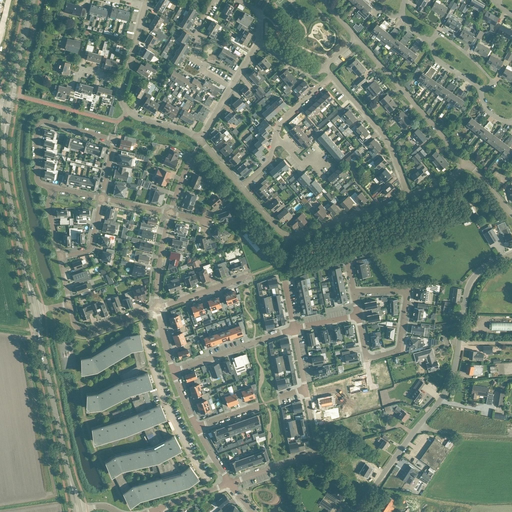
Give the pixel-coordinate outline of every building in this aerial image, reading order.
[(360,9),(368,0),(364,0),(364,1),(363,0),(360,0),(356,5),(360,9)] [(372,0),(368,0),(360,9),(357,13),(362,17),(371,7),(368,5),(372,0)] [(428,0),(419,0),(417,4),(420,6),(418,10),(423,12),(425,9),(424,8),(428,0)] [(440,1),(437,0),(436,0),(432,9),(443,16),(447,9),(440,5),(440,3),(440,1)] [(477,0),(472,0),(471,2),(469,5),(481,12),(485,4),(477,0)] [(163,9),(165,6),(158,2),(155,7),(154,7),(159,10),(157,12),(164,16),(166,17),(167,15),(166,14),(167,11),(163,9)] [(67,3),(66,7),(64,7),(63,8),(63,9),(63,10),(64,11),(64,12),(80,16),(81,12),(82,7),(82,8),(72,5),(72,4),(67,3)] [(223,18),(229,21),(233,13),(232,14),(230,13),(233,7),(227,3),(222,11),(226,13),(223,18)] [(188,12),(196,16),(197,14),(198,14),(200,12),(190,6),(188,9),(189,9),(188,12)] [(116,18),(118,9),(118,8),(116,8),(112,7),(110,16),(116,18)] [(451,8),(445,19),(448,20),(454,10),(451,8)] [(121,19),(124,10),(122,9),(122,10),(118,9),(116,18),(121,19)] [(124,10),(121,19),(127,21),(129,12),(126,11),(126,10),(124,10)] [(493,29),(499,18),(484,10),(482,14),(485,15),(483,19),(490,23),(489,24),(490,28),(493,29)] [(194,19),(196,16),(188,12),(186,14),(185,14),(184,16),(194,22),(195,20),(194,19)] [(239,17),(237,21),(244,25),(246,22),(249,24),(252,18),(248,15),(249,15),(248,14),(247,15),(245,13),(242,18),(239,17)] [(166,17),(164,16),(162,19),(156,15),(152,21),(160,25),(162,23),(164,24),(165,23),(168,25),(170,21),(165,18),(166,17)] [(193,24),(194,22),(184,16),(183,18),(184,18),(182,21),(190,25),(192,23),(193,24)] [(454,18),(450,16),(445,25),(457,31),(459,29),(461,30),(462,27),(463,26),(453,20),(454,18)] [(377,36),(387,22),(385,20),(381,25),(380,27),(377,25),(372,32),(375,34),(371,38),(374,40),(377,36)] [(152,21),(149,26),(155,30),(154,32),(157,34),(160,37),(163,39),(164,38),(165,39),(166,36),(163,33),(163,32),(161,31),(161,29),(159,27),(160,25),(152,21)] [(188,28),(190,25),(182,21),(181,24),(180,23),(179,25),(188,31),(190,29),(188,28)] [(208,27),(216,32),(218,29),(220,30),(222,27),(212,21),(208,27)] [(382,39),(387,32),(385,30),(386,29),(390,24),(387,22),(377,36),(382,39)] [(360,24),(358,26),(356,24),(353,27),(359,33),(364,27),(360,24)] [(240,35),(249,40),(252,34),(246,31),(248,28),(242,25),(239,31),(242,33),(240,35)] [(502,25),(498,32),(510,39),(511,34),(511,30),(510,30),(502,25)] [(214,35),(216,32),(208,27),(205,33),(213,37),(215,39),(217,36),(214,35)] [(462,27),(461,30),(458,34),(460,35),(459,38),(471,44),(473,40),(474,38),(477,40),(478,38),(477,38),(478,37),(481,31),(479,30),(476,35),(462,27)] [(384,46),(397,30),(395,28),(391,33),(390,34),(387,32),(382,39),(382,40),(380,42),(384,46)] [(181,35),(189,40),(190,37),(191,38),(193,36),(188,33),(183,30),(181,32),(182,33),(181,35)] [(392,47),(397,40),(395,38),(396,36),(396,37),(400,32),(397,30),(384,46),(385,47),(385,46),(390,50),(392,47)] [(489,42),(494,33),(490,31),(484,32),(486,40),(489,42)] [(160,37),(157,34),(155,37),(149,34),(145,41),(149,44),(152,46),(155,41),(157,43),(159,40),(162,42),(163,39),(160,37)] [(187,42),(189,40),(181,35),(179,38),(179,37),(177,40),(181,42),(187,45),(188,43),(187,42)] [(245,45),(249,40),(240,35),(239,38),(236,37),(235,39),(232,37),(230,40),(233,42),(241,46),(243,44),(245,45)] [(397,51),(407,37),(405,36),(401,40),(401,41),(400,42),(397,40),(392,47),(390,50),(391,51),(393,53),(394,53),(395,53),(397,51)] [(402,55),(407,48),(405,45),(406,44),(410,39),(407,37),(397,51),(402,55)] [(77,52),(80,42),(68,39),(65,49),(77,52)] [(407,59),(419,43),(416,41),(411,48),(410,50),(407,48),(402,55),(407,59)] [(191,48),(187,45),(181,42),(180,44),(181,45),(179,47),(187,52),(189,49),(190,50),(191,48)] [(419,43),(407,59),(412,63),(417,55),(414,53),(416,52),(421,45),(419,43)] [(478,43),(477,46),(474,50),(488,58),(491,51),(490,50),(478,43)] [(93,62),(95,53),(92,52),(93,48),(93,46),(90,45),(87,44),(86,51),(88,52),(86,60),(87,60),(90,60),(89,61),(93,62)] [(159,52),(151,48),(147,46),(150,47),(148,50),(144,48),(145,49),(141,55),(140,54),(140,55),(145,58),(150,61),(154,54),(157,56),(159,52)] [(186,54),(187,52),(179,47),(178,50),(177,49),(176,51),(186,57),(187,55),(186,54)] [(222,60),(228,50),(226,49),(225,50),(223,48),(218,56),(221,58),(220,59),(222,60)] [(95,53),(93,62),(95,63),(96,62),(99,63),(102,50),(99,50),(97,54),(95,53)] [(227,62),(232,54),(230,52),(228,50),(222,60),(224,61),(225,60),(227,62)] [(184,59),(186,57),(176,51),(175,53),(176,54),(174,56),(182,61),(183,58),(184,59)] [(110,69),(113,60),(114,54),(111,53),(110,59),(107,58),(108,55),(105,54),(103,61),(106,61),(104,67),(110,69)] [(232,54),(227,62),(230,63),(229,64),(231,66),(237,56),(235,54),(234,55),(232,54)] [(180,64),(182,61),(174,56),(173,59),(172,58),(170,61),(179,66),(180,67),(181,64),(180,64)] [(491,56),(490,58),(487,63),(499,69),(503,62),(491,56)] [(269,70),(267,68),(270,65),(264,58),(258,63),(261,67),(258,69),(263,75),(266,72),(269,70)] [(113,60),(110,69),(117,71),(120,59),(116,59),(116,61),(113,60)] [(356,60),(350,66),(349,65),(347,68),(351,72),(353,70),(359,76),(366,70),(362,65),(361,66),(356,60)] [(70,64),(65,62),(60,61),(57,72),(66,74),(71,75),(68,74),(70,70),(68,70),(69,68),(70,64)] [(157,69),(154,67),(149,64),(147,68),(141,64),(137,71),(146,76),(148,73),(151,75),(153,72),(154,73),(157,69)] [(511,67),(508,65),(506,68),(502,75),(511,80),(511,67)] [(421,87),(434,68),(431,66),(427,73),(426,75),(423,73),(418,80),(420,82),(419,84),(419,86),(421,87)] [(175,71),(176,69),(175,68),(169,78),(171,79),(170,81),(173,83),(178,73),(175,71)] [(428,87),(433,80),(431,78),(437,70),(434,68),(421,87),(424,89),(426,86),(428,87)] [(284,81),(291,75),(286,70),(281,75),(278,72),(272,78),(275,81),(277,78),(279,80),(282,78),(284,81)] [(178,84),(183,76),(180,74),(181,72),(179,71),(178,73),(173,83),(175,84),(176,82),(178,84)] [(258,73),(258,72),(257,72),(256,71),(249,76),(257,85),(260,83),(258,81),(262,77),(258,73)] [(438,94),(444,87),(441,85),(442,84),(443,84),(442,84),(447,76),(445,74),(443,77),(433,91),(438,94)] [(291,75),(284,81),(287,84),(285,86),(286,88),(284,91),(286,94),(292,88),(290,85),(295,81),(291,75)] [(433,91),(443,77),(441,75),(437,80),(436,82),(433,80),(428,87),(433,91)] [(180,87),(182,88),(189,77),(187,76),(186,78),(183,76),(178,84),(177,85),(180,87)] [(190,86),(192,81),(189,80),(190,78),(189,77),(182,88),(184,90),(185,88),(188,89),(190,86)] [(359,86),(367,80),(364,77),(356,83),(359,86)] [(193,90),(200,79),(198,78),(197,80),(194,78),(192,81),(190,86),(192,87),(191,89),(193,90)] [(201,88),(203,84),(200,82),(202,80),(200,79),(193,90),(195,92),(196,90),(199,91),(201,88)] [(368,79),(367,81),(366,81),(370,85),(366,89),(373,97),(382,90),(377,85),(378,84),(375,80),(372,83),(368,79)] [(204,92),(211,81),(210,80),(208,82),(205,80),(203,84),(201,88),(203,89),(202,91),(204,92)] [(211,81),(204,92),(207,94),(208,92),(210,93),(212,91),(217,94),(220,89),(215,86),(212,84),(213,82),(211,81)] [(304,81),(300,84),(295,88),(299,92),(296,95),(300,98),(308,91),(306,89),(309,86),(304,81)] [(149,89),(152,84),(152,83),(149,82),(145,88),(143,86),(141,88),(138,86),(134,94),(138,97),(140,98),(144,92),(147,94),(149,89)] [(444,98),(453,84),(451,82),(448,87),(447,87),(448,87),(447,89),(444,87),(438,94),(444,98)] [(86,85),(80,83),(78,91),(75,90),(74,96),(80,98),(80,97),(83,98),(84,93),(86,85)] [(449,102),(454,94),(451,92),(452,91),(453,91),(456,86),(453,84),(444,98),(449,102)] [(92,101),(93,95),(90,94),(93,87),(86,85),(84,93),(88,94),(86,100),(92,101)] [(68,99),(71,87),(67,86),(66,90),(63,90),(64,88),(59,86),(59,87),(58,86),(56,86),(54,90),(58,91),(56,96),(61,97),(60,99),(64,101),(65,98),(68,99)] [(103,96),(105,88),(98,86),(96,94),(97,94),(97,95),(94,94),(93,95),(92,101),(90,107),(90,110),(92,111),(93,108),(94,108),(95,103),(97,103),(99,95),(103,96)] [(242,93),(243,93),(245,96),(248,99),(250,97),(251,97),(254,95),(246,86),(241,90),(242,92),(242,93)] [(264,95),(265,93),(264,92),(259,87),(256,89),(257,91),(262,96),(264,95)] [(105,88),(103,96),(106,97),(105,103),(108,104),(112,105),(114,98),(110,97),(112,90),(109,89),(108,89),(105,88)] [(454,105),(464,91),(461,89),(458,94),(458,95),(457,96),(454,94),(449,102),(454,105)] [(323,96),(329,102),(334,98),(328,91),(323,96)] [(464,91),(454,105),(459,109),(465,101),(462,99),(463,98),(467,93),(464,91)] [(144,106),(148,109),(153,101),(150,99),(151,97),(146,94),(143,100),(146,101),(143,106),(144,106)] [(380,101),(390,112),(397,106),(394,101),(393,102),(390,99),(391,98),(388,95),(380,101)] [(325,106),(329,102),(323,96),(319,100),(325,106)] [(167,115),(172,106),(170,105),(171,103),(168,101),(169,99),(167,98),(164,102),(163,103),(163,104),(163,103),(165,105),(162,111),(167,115)] [(250,106),(249,105),(246,102),(246,101),(244,103),(239,98),(232,104),(238,110),(242,107),(244,109),(246,107),(248,109),(251,107),(251,106),(250,106)] [(275,102),(281,108),(286,104),(280,98),(275,102)] [(320,110),(325,106),(319,100),(314,104),(320,110)] [(163,104),(163,103),(161,101),(160,102),(158,101),(157,103),(153,101),(148,109),(154,113),(157,108),(159,109),(158,111),(159,111),(163,104)] [(186,121),(190,114),(188,112),(191,105),(186,102),(183,108),(182,109),(179,113),(182,115),(180,117),(186,121)] [(277,112),(281,108),(275,102),(271,106),(277,112)] [(316,114),(320,110),(314,104),(310,108),(316,114)] [(182,109),(183,108),(180,106),(179,108),(176,106),(175,108),(172,106),(167,115),(173,118),(177,112),(179,113),(182,109)] [(272,116),(277,112),(271,106),(266,110),(272,116)] [(311,118),(316,114),(310,108),(305,112),(311,118)] [(268,120),(272,116),(266,110),(262,114),(268,120)] [(346,121),(353,114),(352,112),(351,113),(349,110),(342,116),(346,121)] [(199,117),(200,115),(201,113),(198,112),(197,114),(194,113),(193,115),(190,114),(186,121),(191,124),(195,119),(197,120),(199,117)] [(242,120),(241,119),(238,115),(235,118),(230,112),(224,117),(230,124),(232,121),(236,126),(242,120)] [(401,112),(398,115),(395,117),(402,125),(401,125),(404,129),(411,122),(407,117),(406,117),(401,112)] [(353,114),(346,121),(350,125),(357,119),(354,116),(355,116),(353,114)] [(471,129),(481,115),(479,114),(476,118),(475,118),(476,119),(475,120),(472,118),(466,125),(471,129)] [(476,133),(482,126),(479,124),(480,122),(481,122),(484,118),(481,115),(471,129),(476,133)] [(262,127),(266,130),(270,126),(265,120),(260,124),(262,127)] [(481,136),(491,123),(489,121),(485,126),(486,127),(485,128),(482,126),(476,133),(481,136)] [(486,140),(492,133),(489,131),(490,130),(491,130),(494,125),(491,123),(481,136),(486,140)] [(358,136),(359,135),(366,128),(364,127),(362,124),(358,127),(354,131),(358,136)] [(294,135),(301,129),(297,125),(295,126),(293,128),(290,130),(294,135)] [(269,133),(266,130),(262,127),(258,131),(261,134),(264,137),(269,133)] [(491,144),(503,128),(501,127),(496,134),(495,134),(496,134),(495,135),(492,133),(486,140),(491,144)] [(363,144),(371,137),(369,134),(370,133),(367,131),(368,130),(366,128),(359,135),(361,137),(358,139),(363,144)] [(496,148),(502,141),(499,139),(500,137),(501,138),(501,137),(506,130),(503,128),(491,144),(496,148)] [(298,140),(305,134),(301,129),(294,135),(298,140)] [(418,129),(414,132),(412,135),(420,144),(426,139),(418,129)] [(48,138),(47,141),(54,143),(56,144),(57,140),(56,140),(57,134),(54,133),(45,130),(43,136),(48,138)] [(214,136),(211,139),(216,145),(223,138),(226,141),(232,136),(226,130),(222,134),(219,132),(215,135),(214,135),(213,136),(214,136)] [(322,143),(329,137),(325,132),(321,135),(318,138),(319,140),(320,140),(322,143)] [(267,140),(264,137),(261,134),(256,138),(259,141),(262,144),(267,140)] [(302,144),(309,138),(305,134),(298,140),(302,144)] [(502,152),(511,138),(511,134),(506,141),(505,141),(506,142),(505,143),(502,141),(496,148),(502,152)] [(70,147),(73,138),(67,136),(65,146),(64,150),(69,151),(70,148),(70,147)] [(309,138),(302,144),(306,149),(313,143),(311,141),(313,139),(311,136),(309,138)] [(135,143),(136,139),(127,137),(126,141),(121,140),(119,147),(120,148),(125,149),(130,150),(131,145),(132,146),(134,144),(134,143),(135,143)] [(326,148),(333,141),(329,137),(322,143),(325,146),(324,146),(326,148)] [(371,149),(379,143),(377,141),(374,139),(373,139),(371,137),(363,144),(365,147),(367,149),(370,147),(371,149)] [(511,138),(502,152),(503,153),(501,155),(508,161),(511,155),(511,148),(509,146),(510,145),(511,145),(511,143),(511,138)] [(229,139),(226,141),(223,143),(225,146),(220,150),(225,156),(232,150),(230,147),(233,144),(229,139)] [(48,148),(47,152),(54,153),(56,154),(57,150),(53,149),(54,143),(47,141),(45,141),(43,147),(48,148)] [(265,147),(262,144),(259,141),(254,145),(257,148),(260,151),(265,147)] [(330,152),(337,146),(333,141),(326,148),(327,149),(328,149),(330,152)] [(92,153),(94,143),(91,142),(90,143),(89,143),(89,142),(86,152),(86,151),(92,153)] [(97,155),(99,146),(98,145),(98,144),(94,143),(92,153),(91,156),(96,157),(97,155)] [(379,143),(371,149),(376,154),(379,151),(382,148),(380,145),(379,143)] [(99,146),(97,155),(103,156),(105,147),(100,145),(99,146)] [(334,157),(341,151),(337,146),(330,152),(332,155),(334,157)] [(238,148),(236,150),(232,153),(234,155),(229,160),(234,165),(240,160),(237,157),(240,155),(238,153),(240,151),(238,148)] [(263,154),(260,151),(257,148),(252,151),(258,158),(263,154)] [(175,162),(176,159),(179,153),(170,149),(168,153),(166,157),(163,163),(169,166),(174,168),(177,162),(175,162)] [(423,149),(418,154),(421,158),(426,154),(423,149)] [(48,158),(48,162),(55,164),(57,164),(57,160),(53,159),(54,153),(47,152),(45,151),(43,157),(48,158)] [(135,154),(126,152),(121,151),(121,155),(119,155),(117,163),(130,166),(131,158),(134,159),(135,154)] [(341,151),(334,157),(335,158),(338,161),(345,155),(341,151)] [(436,151),(429,158),(437,167),(438,166),(441,170),(448,164),(444,159),(444,160),(436,151)] [(422,161),(416,154),(412,158),(418,164),(422,161)] [(382,156),(378,159),(375,162),(377,165),(374,168),(378,173),(384,168),(382,166),(387,162),(382,156)] [(279,163),(285,171),(290,167),(284,160),(281,162),(279,163)] [(49,169),(48,172),(55,174),(57,174),(58,171),(53,169),(55,164),(48,162),(45,161),(45,162),(44,162),(43,166),(44,166),(43,168),(49,169)] [(247,161),(243,164),(240,166),(239,167),(237,169),(242,175),(244,173),(246,175),(252,169),(248,165),(249,164),(247,161)] [(281,175),(285,171),(279,163),(277,165),(278,165),(275,168),(281,175)] [(426,169),(422,164),(417,168),(419,170),(412,176),(418,183),(421,179),(423,178),(427,175),(424,172),(426,169)] [(132,168),(124,167),(119,166),(118,170),(115,169),(113,177),(127,180),(128,176),(130,176),(132,168)] [(337,170),(343,177),(348,173),(342,166),(339,169),(338,168),(337,170)] [(276,179),(281,175),(275,168),(272,170),(270,171),(276,179)] [(171,172),(166,170),(162,169),(161,171),(158,169),(155,177),(155,178),(155,179),(156,181),(157,181),(156,182),(165,186),(167,182),(168,182),(170,179),(168,178),(171,172)] [(386,169),(382,172),(377,177),(379,181),(381,179),(384,182),(391,175),(390,174),(390,175),(389,173),(386,169)] [(338,181),(343,177),(337,170),(335,171),(335,172),(332,174),(338,181)] [(48,172),(45,172),(44,178),(53,180),(55,174),(48,172)] [(302,183),(309,177),(308,175),(307,175),(305,172),(298,178),(302,183)] [(190,186),(197,189),(197,188),(199,189),(200,189),(202,185),(202,184),(199,183),(202,177),(194,174),(193,177),(193,178),(190,186)] [(338,181),(332,174),(330,177),(329,176),(327,178),(334,185),(336,187),(340,183),(338,181)] [(99,178),(93,177),(91,189),(96,190),(99,178)] [(306,187),(315,180),(313,182),(311,179),(309,177),(302,183),(306,187)] [(141,180),(139,185),(150,189),(152,184),(141,180)] [(261,197),(268,190),(266,188),(268,186),(266,184),(268,182),(265,180),(259,185),(261,188),(257,191),(261,197)] [(312,190),(320,184),(318,182),(318,183),(315,180),(306,187),(307,188),(309,186),(312,190)] [(126,184),(115,181),(114,187),(115,187),(114,195),(124,197),(126,187),(125,186),(126,184)] [(320,184),(312,190),(317,195),(323,189),(321,186),(320,184)] [(379,184),(372,190),(375,193),(379,190),(382,187),(379,184)] [(382,187),(379,190),(381,193),(384,191),(389,196),(397,189),(392,184),(389,187),(386,184),(382,187)] [(164,193),(153,190),(151,194),(152,195),(154,196),(152,201),(161,204),(164,193)] [(268,190),(261,197),(266,202),(270,198),(272,200),(278,195),(276,192),(274,194),(272,192),(271,193),(268,190)] [(350,197),(354,202),(355,203),(355,202),(357,200),(361,205),(367,200),(361,193),(358,195),(355,192),(350,197)] [(184,202),(183,203),(182,205),(182,206),(182,207),(183,207),(183,208),(185,209),(186,208),(191,210),(196,195),(188,193),(185,202),(184,202)] [(331,201),(334,199),(329,193),(326,196),(331,201)] [(223,205),(227,202),(224,199),(221,201),(216,195),(209,202),(214,208),(220,203),(222,206),(223,205)] [(354,202),(350,197),(349,196),(341,203),(344,207),(344,208),(345,208),(347,210),(353,205),(352,204),(354,202)] [(277,199),(273,202),(269,206),(274,211),(276,209),(279,212),(285,206),(283,203),(282,205),(277,199)] [(229,200),(227,202),(223,205),(225,208),(231,203),(229,200)] [(340,210),(337,206),(333,202),(329,205),(331,206),(328,209),(334,215),(340,210)] [(327,211),(324,207),(322,204),(316,209),(318,211),(315,213),(321,219),(324,216),(326,214),(326,215),(326,214),(325,213),(327,211)] [(469,204),(466,206),(471,215),(476,212),(472,206),(471,207),(469,204)] [(290,205),(278,216),(283,221),(289,217),(290,219),(295,214),(291,210),(293,209),(290,205)] [(107,220),(111,221),(113,221),(114,218),(112,218),(114,209),(107,208),(105,217),(108,217),(107,220)] [(60,221),(60,224),(69,224),(69,220),(67,220),(67,210),(63,210),(63,209),(60,210),(57,211),(57,212),(56,212),(56,216),(57,216),(57,217),(60,217),(61,221),(60,221)] [(89,216),(89,210),(86,210),(86,209),(83,209),(83,210),(79,210),(79,215),(76,215),(76,220),(78,220),(78,224),(86,223),(86,220),(86,216),(89,216)] [(229,211),(222,213),(217,215),(220,221),(223,220),(224,224),(230,222),(229,218),(231,217),(229,211)] [(307,221),(304,218),(301,215),(296,219),(295,218),(289,223),(294,229),(298,226),(297,225),(299,224),(302,226),(307,221)] [(141,226),(150,228),(151,225),(155,226),(157,219),(149,217),(148,220),(144,220),(143,223),(141,222),(141,226)] [(119,223),(113,221),(111,221),(110,225),(103,223),(102,231),(113,233),(114,229),(117,230),(119,223)] [(511,235),(508,226),(507,227),(505,222),(498,225),(501,233),(503,232),(504,235),(507,242),(511,239),(511,235)] [(176,224),(175,231),(178,232),(177,236),(185,237),(187,230),(184,229),(184,225),(183,225),(183,224),(181,224),(180,225),(176,224)] [(150,228),(141,226),(140,226),(140,230),(143,230),(141,237),(152,239),(153,232),(151,232),(151,229),(150,228)] [(70,237),(73,237),(73,228),(69,228),(70,235),(63,235),(63,239),(63,242),(64,242),(64,245),(65,245),(65,246),(69,246),(69,245),(70,245),(70,237)] [(73,228),(73,237),(77,237),(77,243),(78,242),(78,243),(82,243),(82,242),(84,242),(83,239),(84,239),(84,236),(83,236),(83,232),(77,233),(77,228),(73,228)] [(484,233),(484,234),(490,244),(499,239),(492,228),(492,229),(484,233)] [(229,234),(227,232),(223,229),(221,232),(217,229),(216,229),(214,232),(215,232),(212,235),(220,241),(221,239),(222,239),(224,241),(229,234)] [(249,230),(243,236),(256,251),(263,245),(249,230)] [(115,236),(114,236),(109,235),(108,238),(101,236),(101,240),(100,240),(99,243),(100,244),(100,245),(108,246),(109,242),(114,243),(115,236)] [(144,242),(144,240),(132,237),(131,242),(140,243),(139,249),(150,251),(150,249),(151,249),(151,247),(151,246),(151,244),(144,242)] [(188,239),(185,238),(180,237),(179,241),(173,239),(172,241),(171,241),(170,244),(171,245),(171,247),(181,249),(182,245),(187,246),(188,239)] [(213,249),(211,243),(207,244),(205,237),(198,239),(198,241),(197,241),(197,242),(196,243),(197,249),(207,247),(208,250),(213,249)] [(114,250),(112,250),(107,249),(106,252),(103,251),(101,259),(107,261),(107,264),(111,265),(112,261),(110,258),(111,254),(113,254),(114,250)] [(143,252),(138,251),(136,251),(135,254),(134,261),(138,262),(148,264),(149,257),(142,256),(143,252)] [(180,254),(176,253),(171,252),(170,253),(169,253),(169,255),(170,255),(169,259),(172,260),(171,264),(177,265),(178,261),(180,254)] [(244,264),(242,260),(242,258),(238,259),(239,261),(230,265),(233,272),(242,268),(241,265),(244,264)] [(367,277),(364,264),(371,262),(370,258),(362,260),(363,264),(357,265),(359,279),(367,277)] [(86,263),(82,264),(81,260),(80,261),(79,260),(77,261),(77,262),(73,263),(76,272),(88,268),(86,263)] [(229,271),(228,266),(226,261),(217,264),(218,268),(214,270),(217,277),(225,274),(224,273),(229,271)] [(145,265),(140,264),(135,263),(134,267),(133,267),(132,273),(132,275),(136,276),(137,274),(143,275),(144,272),(146,272),(147,270),(144,269),(145,265)] [(212,272),(211,267),(210,264),(203,266),(204,269),(202,270),(202,271),(198,272),(202,283),(210,280),(207,273),(212,272)] [(332,270),(333,275),(342,273),(340,268),(341,268),(341,267),(338,268),(337,264),(329,267),(330,270),(332,270)] [(196,278),(195,273),(194,270),(188,272),(189,276),(184,278),(187,288),(195,285),(193,279),(196,278)] [(85,271),(78,274),(73,275),(75,281),(79,280),(80,283),(90,279),(89,276),(87,277),(85,271)] [(298,286),(307,285),(306,279),(308,279),(307,274),(300,276),(301,280),(297,281),(298,286)] [(276,276),(267,279),(267,280),(269,289),(274,288),(278,287),(276,276)] [(175,282),(167,285),(170,293),(182,288),(178,278),(174,279),(175,282)] [(91,292),(90,289),(88,289),(86,284),(75,287),(76,288),(75,288),(76,291),(77,291),(78,293),(80,292),(81,295),(91,292)] [(429,301),(430,293),(436,294),(436,292),(439,291),(440,285),(427,285),(427,289),(417,288),(416,300),(425,301),(428,301),(429,301)] [(145,291),(146,291),(144,287),(132,291),(135,300),(139,299),(141,299),(142,299),(146,298),(145,293),(144,293),(144,292),(144,291),(145,291)] [(461,289),(456,288),(454,288),(452,301),(460,302),(461,289)] [(276,295),(270,296),(271,304),(281,302),(278,289),(275,290),(276,295)] [(234,290),(229,292),(233,303),(238,302),(238,300),(236,294),(234,290)] [(134,298),(132,294),(131,291),(124,293),(126,299),(122,300),(125,308),(132,306),(130,300),(134,298)] [(233,303),(229,292),(226,294),(224,295),(226,301),(223,302),(225,308),(228,307),(228,306),(233,304),(233,303)] [(262,294),(259,294),(261,306),(271,304),(270,296),(263,298),(262,294)] [(346,295),(337,297),(333,298),(335,306),(342,305),(341,302),(347,301),(346,295)] [(121,305),(118,298),(117,296),(112,298),(113,301),(112,302),(109,303),(112,313),(119,310),(118,306),(121,305)] [(216,297),(212,298),(216,309),(221,307),(223,312),(226,311),(225,308),(223,302),(220,303),(218,297),(216,298),(216,297)] [(216,309),(212,298),(209,299),(210,300),(207,301),(210,307),(207,308),(209,314),(210,316),(213,315),(211,310),(216,309)] [(397,300),(390,300),(390,314),(398,314),(398,313),(399,313),(398,309),(397,300)] [(374,308),(374,311),(381,310),(380,304),(377,305),(377,301),(365,303),(367,309),(374,308)] [(108,314),(106,310),(104,304),(98,306),(97,302),(92,304),(96,315),(100,313),(101,317),(103,316),(103,317),(104,317),(105,317),(106,316),(106,315),(108,314)] [(281,302),(271,304),(272,311),(279,310),(282,309),(281,302)] [(209,314),(207,308),(204,309),(202,303),(199,304),(199,303),(196,304),(200,316),(205,315),(209,314)] [(423,320),(424,308),(427,309),(428,305),(418,303),(418,307),(418,308),(415,308),(413,319),(423,320)] [(200,316),(196,304),(193,305),(193,306),(191,307),(193,314),(190,315),(194,325),(198,324),(196,318),(200,316)] [(271,304),(261,306),(263,313),(266,313),(266,314),(270,314),(269,312),(272,311),(271,304)] [(86,307),(84,308),(79,309),(82,316),(81,316),(82,319),(83,319),(83,320),(90,317),(88,314),(93,312),(90,305),(86,307)] [(311,306),(302,308),(303,308),(304,313),(303,313),(304,314),(308,313),(309,316),(317,314),(317,311),(313,312),(311,306)] [(382,315),(381,310),(374,311),(375,314),(368,316),(369,322),(380,320),(380,316),(382,315)] [(169,321),(170,324),(180,320),(181,320),(183,319),(180,311),(176,312),(174,313),(175,316),(169,318),(170,320),(169,321)] [(275,328),(273,319),(267,320),(264,320),(266,331),(275,328)] [(179,327),(180,330),(186,327),(185,324),(182,325),(181,320),(180,320),(170,324),(171,327),(172,326),(173,329),(179,327)] [(239,324),(234,326),(234,327),(237,335),(243,333),(242,328),(245,327),(242,320),(238,321),(239,324)] [(387,322),(386,327),(388,327),(386,339),(387,339),(393,339),(393,340),(394,339),(393,339),(394,334),(394,333),(395,328),(394,327),(394,328),(392,327),(393,322),(388,321),(387,322)] [(491,330),(511,330),(511,322),(491,322),(491,330)] [(424,335),(425,328),(430,328),(430,325),(421,323),(421,327),(412,326),(411,333),(424,335)] [(352,325),(345,326),(347,336),(354,335),(352,325)] [(173,338),(174,341),(184,337),(182,332),(187,331),(186,327),(180,330),(175,331),(176,334),(173,335),(174,338),(173,338)] [(232,338),(229,329),(228,327),(223,329),(224,331),(227,340),(232,338)] [(237,335),(234,327),(229,329),(232,338),(233,338),(232,338),(237,336),(237,335)] [(331,335),(333,342),(333,345),(336,344),(336,341),(342,340),(339,327),(333,328),(334,336),(332,337),(331,335)] [(227,340),(224,331),(223,329),(218,331),(219,333),(222,342),(227,340)] [(321,334),(318,335),(319,336),(320,343),(323,343),(329,341),(329,343),(333,342),(331,335),(328,336),(327,330),(321,331),(321,334)] [(222,342),(219,333),(218,331),(213,332),(214,335),(217,343),(222,342)] [(314,332),(307,334),(309,346),(316,345),(317,350),(321,349),(320,343),(319,336),(315,337),(314,332)] [(376,335),(371,336),(374,347),(374,348),(377,347),(377,346),(380,346),(378,339),(382,338),(380,332),(375,333),(376,335)] [(120,375),(123,380),(141,374),(139,369),(146,366),(143,348),(140,333),(129,335),(125,335),(92,355),(89,357),(81,359),(84,372),(96,370),(133,348),(137,367),(120,375)] [(212,345),(209,337),(204,338),(202,335),(199,336),(202,343),(205,342),(207,347),(212,345)] [(217,343),(214,335),(209,337),(212,345),(217,343)] [(288,336),(279,339),(281,348),(286,347),(289,347),(290,347),(288,336)] [(182,344),(183,347),(189,345),(192,344),(191,341),(186,342),(184,337),(174,341),(175,344),(176,344),(177,346),(182,344)] [(423,344),(424,340),(420,340),(410,339),(409,346),(410,347),(415,347),(414,351),(423,349),(423,344)] [(189,345),(183,347),(185,350),(177,353),(179,358),(186,356),(186,357),(189,356),(189,355),(190,355),(188,349),(191,348),(189,345)] [(493,346),(483,346),(483,353),(486,353),(486,354),(493,354),(493,346)] [(288,355),(281,356),(283,363),(293,361),(290,350),(290,347),(289,347),(286,347),(287,350),(288,355)] [(429,371),(439,369),(437,361),(435,361),(433,355),(434,355),(432,349),(414,354),(416,360),(417,363),(423,361),(422,358),(425,357),(427,358),(429,363),(427,363),(429,371)] [(270,350),(271,354),(273,365),(283,363),(281,356),(278,356),(278,355),(275,356),(274,353),(273,350),(270,350)] [(349,351),(342,352),(343,356),(346,356),(347,364),(359,362),(359,360),(360,360),(359,357),(358,358),(357,353),(350,354),(349,351)] [(477,352),(475,351),(470,351),(469,359),(474,359),(476,359),(483,360),(484,355),(484,354),(479,353),(480,352),(477,352)] [(317,357),(312,358),(314,365),(325,363),(324,359),(326,358),(325,353),(322,353),(321,354),(321,356),(320,356),(320,357),(318,357),(317,357)] [(244,365),(249,363),(246,354),(241,356),(234,358),(237,365),(234,366),(236,373),(237,375),(241,374),(240,372),(246,370),(244,365)] [(222,362),(226,372),(230,371),(231,375),(236,373),(234,366),(231,367),(229,360),(222,362)] [(293,361),(283,363),(284,371),(291,369),(292,377),(295,376),(295,373),(293,361)] [(283,363),(273,365),(275,377),(276,380),(279,379),(278,372),(284,371),(283,363)] [(211,369),(209,370),(210,374),(212,373),(214,377),(220,375),(220,376),(221,376),(220,374),(222,373),(220,367),(218,368),(217,364),(210,366),(211,369)] [(468,365),(466,373),(472,375),(473,374),(478,375),(479,371),(482,372),(484,365),(473,364),(473,366),(468,365)] [(315,372),(314,372),(315,375),(316,375),(316,377),(317,377),(321,376),(323,375),(323,376),(323,377),(327,376),(327,374),(331,374),(329,365),(323,366),(324,368),(324,369),(322,369),(319,370),(315,371),(315,372)] [(193,379),(194,382),(200,380),(199,377),(197,377),(195,372),(194,372),(193,371),(190,372),(191,373),(185,375),(187,381),(193,379)] [(132,401),(137,413),(151,407),(150,405),(151,405),(146,389),(145,390),(145,388),(152,386),(148,372),(141,374),(123,380),(97,393),(87,394),(89,408),(101,407),(128,393),(136,390),(139,398),(132,401)] [(276,380),(278,391),(286,388),(286,387),(285,378),(279,379),(276,380)] [(422,396),(423,396),(425,394),(420,390),(425,383),(420,379),(413,388),(414,389),(409,396),(418,402),(422,396)] [(191,392),(201,389),(199,384),(201,383),(200,380),(194,382),(195,385),(190,387),(190,389),(191,392)] [(355,386),(350,387),(351,394),(361,391),(360,387),(366,386),(365,380),(354,381),(355,386)] [(246,387),(245,387),(250,400),(253,398),(255,397),(253,391),(257,390),(256,383),(251,385),(251,388),(247,389),(246,387)] [(489,388),(478,386),(473,385),(472,394),(471,398),(476,399),(477,395),(488,396),(486,404),(492,405),(493,394),(488,393),(489,388)] [(245,387),(237,390),(239,396),(242,395),(244,401),(247,400),(247,401),(250,400),(245,387)] [(333,394),(332,387),(320,389),(321,395),(327,394),(327,398),(336,397),(335,393),(333,394)] [(210,395),(209,392),(205,393),(203,388),(201,389),(191,392),(192,396),(192,395),(193,398),(201,395),(202,398),(209,396),(210,395)] [(505,390),(496,388),(494,405),(503,406),(505,390)] [(229,393),(233,405),(236,404),(236,403),(238,403),(236,397),(239,396),(237,390),(234,391),(235,393),(230,395),(229,393)] [(233,405),(229,393),(224,395),(223,392),(220,393),(223,402),(226,401),(228,406),(230,406),(233,405)] [(210,404),(208,400),(209,399),(210,399),(209,396),(202,398),(203,401),(197,403),(198,405),(197,406),(198,409),(210,404)] [(370,396),(362,398),(364,409),(378,406),(376,398),(371,399),(370,396)] [(333,404),(332,398),(321,400),(322,406),(333,404)] [(302,411),(300,400),(292,403),(293,413),(302,411)] [(142,426),(152,447),(161,443),(155,431),(152,424),(166,418),(160,404),(151,407),(137,413),(121,420),(92,429),(96,442),(125,433),(142,426)] [(213,413),(212,409),(210,404),(198,409),(199,412),(200,412),(201,414),(206,412),(207,415),(213,413)] [(398,405),(396,404),(390,406),(384,407),(386,412),(391,411),(394,411),(399,414),(400,413),(401,414),(398,417),(401,418),(405,421),(410,415),(406,412),(398,406),(398,405)] [(334,409),(323,411),(324,417),(331,416),(331,419),(339,417),(339,413),(335,414),(334,409)] [(257,415),(252,417),(255,428),(261,426),(257,415)] [(252,417),(247,419),(250,430),(251,430),(250,427),(254,426),(255,428),(252,417)] [(305,426),(304,418),(294,420),(295,428),(305,426)] [(247,419),(241,421),(245,432),(250,430),(247,419)] [(295,428),(294,420),(284,422),(286,429),(295,428)] [(241,421),(236,423),(240,433),(245,432),(241,421)] [(236,423),(231,424),(235,435),(234,433),(239,431),(240,433),(236,423)] [(231,424),(226,426),(230,437),(235,435),(231,424)] [(226,426),(221,428),(225,439),(230,437),(226,426)] [(307,433),(305,426),(295,428),(297,435),(307,433)] [(221,428),(216,430),(220,440),(225,439),(221,428)] [(294,437),(294,435),(297,435),(295,428),(286,429),(287,438),(294,437)] [(220,440),(216,430),(216,429),(211,431),(214,441),(219,439),(220,441),(220,440)] [(161,443),(152,447),(115,455),(105,462),(113,474),(123,493),(131,487),(123,477),(122,470),(157,462),(158,468),(161,478),(179,473),(171,462),(168,456),(182,449),(174,435),(161,443)] [(389,438),(385,435),(384,435),(382,438),(379,436),(377,440),(379,441),(380,441),(382,443),(380,446),(385,450),(390,443),(387,441),(389,438)] [(440,442),(435,438),(434,439),(435,439),(421,459),(420,458),(420,459),(425,462),(436,470),(450,450),(439,442),(440,442)] [(306,449),(305,445),(298,447),(297,442),(288,444),(290,454),(306,449)] [(259,450),(263,461),(268,460),(264,448),(259,450)] [(259,450),(254,452),(258,463),(263,461),(259,450)] [(254,452),(249,454),(253,464),(258,463),(254,452)] [(249,454),(244,455),(248,466),(253,464),(249,454)] [(244,455),(239,457),(243,468),(248,466),(244,455)] [(239,457),(234,458),(238,470),(243,468),(239,457)] [(238,470),(234,458),(229,460),(231,466),(232,468),(233,472),(238,470)] [(367,465),(361,475),(368,480),(374,470),(367,465)] [(400,478),(404,481),(410,485),(418,472),(415,470),(414,469),(409,465),(407,467),(400,478)] [(131,487),(123,493),(131,504),(139,499),(188,485),(198,477),(190,466),(181,472),(179,473),(161,478),(131,487)] [(349,474),(347,472),(345,473),(343,472),(340,474),(347,483),(350,480),(347,476),(349,474)] [(427,483),(431,477),(424,472),(420,478),(427,483)] [(337,486),(332,493),(329,491),(325,496),(332,500),(335,495),(340,499),(343,496),(344,496),(346,494),(345,493),(345,492),(337,486)] [(395,500),(393,499),(388,496),(377,511),(391,511),(394,508),(391,506),(395,500)] [(217,504),(222,509),(231,502),(231,501),(230,500),(229,500),(227,497),(217,504)] [(326,509),(330,503),(323,499),(319,504),(326,509)]
